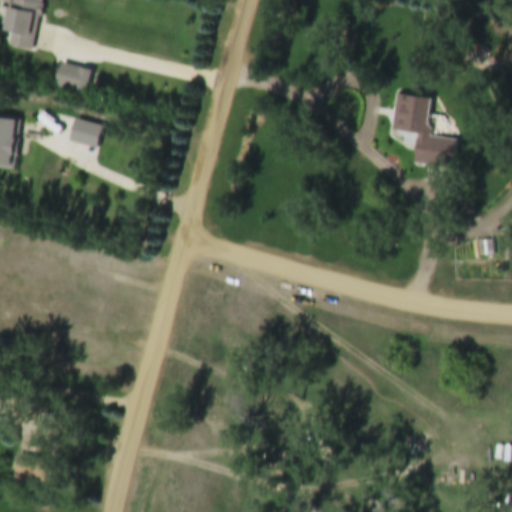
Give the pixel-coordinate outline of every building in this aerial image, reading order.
[(32,53),(42,0),(18,0),(21,0),(20,6),(9,4),(1,47),(32,53)] [(58,65),(54,90),(87,96),(92,71),(58,65)] [(455,141),(427,137),(432,101),(398,96),(393,132),(417,136),(413,166),(451,171),(455,141)] [(17,123),(0,120),(0,170),(10,172),(17,123)] [(69,143),(98,149),(103,127),(73,121),(69,143)]
